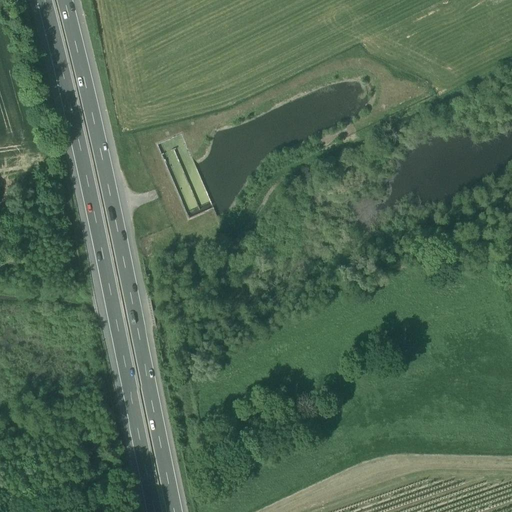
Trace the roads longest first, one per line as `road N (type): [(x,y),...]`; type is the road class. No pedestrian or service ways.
road 1 (motorway): [(174,511),(63,0)]
road 2 (motorway): [(43,0),(153,511)]
